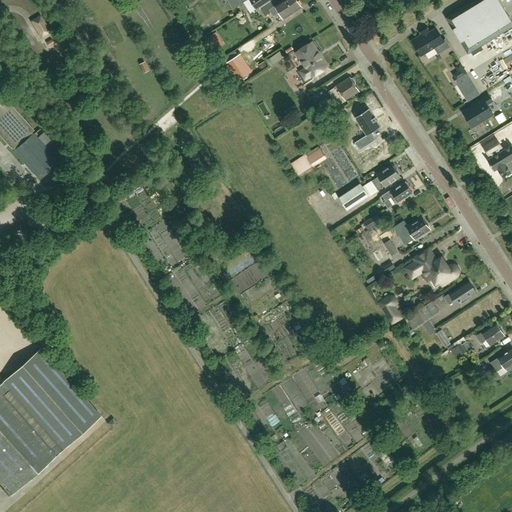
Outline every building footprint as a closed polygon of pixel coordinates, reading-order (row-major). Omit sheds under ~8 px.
[(238,7),(233,0),(227,0),(233,10),(238,7)] [(262,5),(263,6),(271,1),(269,0),(250,0),(256,9),(262,5)] [(274,6),(271,1),(263,6),(260,8),(265,16),(271,12),(273,15),(279,11),(284,19),(302,7),(297,0),(282,0),(275,5),(276,5),(274,6)] [(511,21),(498,0),(472,0),(445,17),(468,54),(486,83),(511,67),(511,21)] [(50,32),(41,16),(39,16),(31,21),(31,22),(40,38),(41,38),(50,33),(50,32)] [(413,41),(421,55),(435,47),(439,53),(449,47),(445,40),(443,41),(436,29),(429,33),(427,30),(422,33),(423,35),(413,41)] [(305,81),(313,75),(328,66),(322,56),(321,57),(312,42),(297,52),(307,67),(299,72),(305,81)] [(284,57),(280,51),(270,59),(273,64),(284,57)] [(238,56),(226,64),(237,81),(249,72),(238,56)] [(145,62),(139,64),(143,74),(149,71),(145,62)] [(353,78),(351,78),(350,77),(328,91),(332,97),(328,100),(327,98),(319,103),(327,117),(335,111),(332,107),(337,104),(359,90),(355,84),(355,82),(353,78)] [(475,106),(464,113),(472,127),(493,114),(487,105),(493,101),(489,95),(475,104),(475,106)] [(4,100),(0,103),(0,136),(12,150),(13,149),(14,150),(13,151),(24,164),(38,180),(54,166),(59,162),(44,146),(38,138),(34,134),(33,134),(32,135),(31,133),(34,131),(15,109),(6,99),(4,100)] [(367,135),(355,142),(360,150),(376,139),(372,132),(381,127),(380,126),(376,120),(374,117),(369,109),(369,108),(355,117),(367,135)] [(496,139),(484,147),(489,155),(490,154),(493,157),(487,160),(494,171),(498,169),(504,178),(511,172),(511,144),(500,152),(498,149),(501,147),(496,139)] [(296,161),(297,164),(293,167),(298,176),(312,167),(313,167),(327,159),(320,148),(319,149),(318,147),(306,155),(307,157),(306,157),(307,158),(306,158),(304,155),(296,161)] [(379,176),(372,181),(378,190),(385,185),(385,186),(400,176),(393,166),(392,165),(386,169),(386,168),(377,173),(379,176)] [(391,190),(382,195),(386,201),(391,198),(395,204),(412,192),(405,182),(391,191),(391,190)] [(360,183),(339,197),(347,210),(368,196),(362,187),(360,183)] [(382,220),(377,214),(363,223),(368,229),(382,220)] [(422,217),(408,227),(404,221),(394,227),(405,245),(414,239),(416,241),(424,235),(423,234),(429,230),(426,226),(428,225),(422,217)] [(393,246),(390,241),(384,244),(388,250),(393,246)] [(372,253),(377,262),(385,257),(380,248),(372,253)] [(428,281),(432,279),(436,286),(440,283),(442,285),(456,277),(458,275),(458,273),(459,270),(458,268),(456,267),(454,266),(452,266),(450,267),(445,270),(443,266),(443,265),(444,264),(444,262),(443,261),(443,260),(441,259),(440,259),(439,260),(436,261),(429,250),(414,259),(416,262),(406,268),(412,278),(422,271),(428,281)] [(384,263),(386,265),(382,267),(383,269),(377,272),(378,273),(374,276),(377,280),(386,274),(395,268),(391,261),(390,262),(389,260),(384,263)] [(454,300),(457,306),(477,293),(469,281),(449,294),(444,297),(449,303),(451,302),(454,300)] [(377,302),(392,325),(403,318),(396,306),(397,304),(397,303),(397,300),(397,298),(395,296),(393,295),(390,295),(388,295),(377,302)] [(436,331),(429,320),(440,313),(433,301),(406,318),(414,330),(423,324),(430,335),(436,331)] [(505,336),(496,322),(482,332),(477,336),(482,342),(487,339),(490,345),(505,336)] [(464,351),(465,352),(466,353),(471,349),(466,341),(461,345),(457,348),(460,353),(464,351)] [(506,370),(511,365),(511,348),(491,362),(497,371),(504,367),(506,370)] [(0,484),(10,496),(55,456),(100,416),(40,349),(0,384),(0,484)] [(481,362),(473,368),(476,372),(472,375),(476,381),(480,379),(486,375),(482,369),(485,367),(481,362)]
